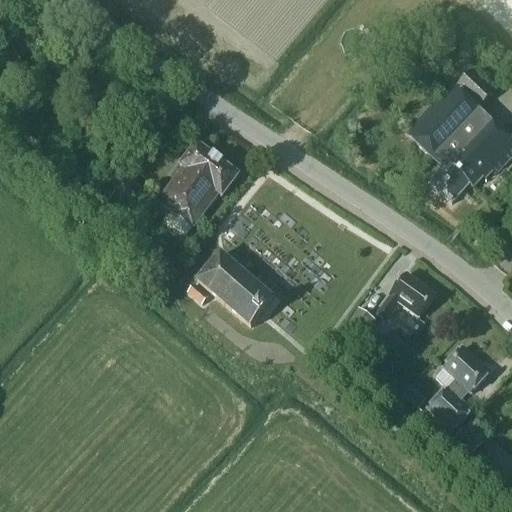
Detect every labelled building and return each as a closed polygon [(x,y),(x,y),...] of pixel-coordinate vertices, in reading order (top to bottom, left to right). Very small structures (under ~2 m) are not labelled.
[(511,143),(478,111),(495,94),(472,71),(455,89),(452,86),(405,135),(443,172),(430,186),(451,207),(469,188),(472,191),(483,179),(484,181),(492,174),(495,177),(511,158),(511,143)] [(20,131),(11,140),(20,149),(30,139),(20,131)] [(185,241),(193,230),(193,231),(218,198),(221,200),(238,178),(196,146),(179,169),(183,171),(158,204),(171,214),(163,225),(185,241)] [(511,179),(505,173),(498,180),(504,186),(511,179)] [(147,193),(127,179),(108,206),(122,216),(128,208),(133,211),(147,193)] [(197,284),(250,330),(273,303),(220,257),(197,284)] [(435,299),(405,277),(389,300),(377,317),(386,324),(398,307),(418,321),(435,299)] [(208,299),(193,286),(185,295),(201,308),(208,299)] [(375,323),(358,311),(341,334),(359,346),(375,323)] [(446,391),(427,411),(452,434),(471,414),(459,403),(467,394),(470,397),(489,376),(461,351),(442,371),(443,372),(435,381),(446,391)] [(426,402),(410,388),(402,397),(417,411),(426,402)] [(489,438),(471,422),(452,443),(469,459),(489,438)]
